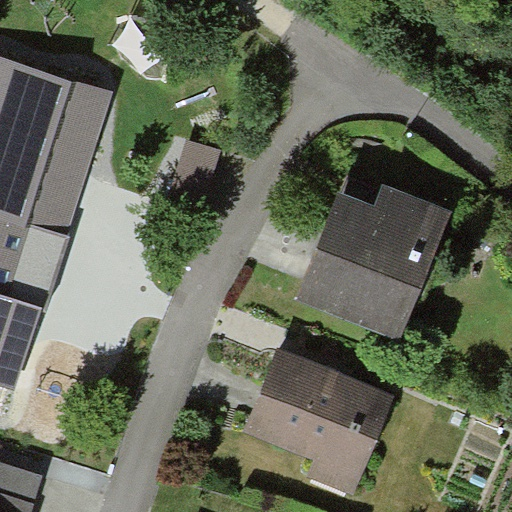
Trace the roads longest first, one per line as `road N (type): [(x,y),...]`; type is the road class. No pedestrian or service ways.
road 1 (residential): [(125,511),(157,404),(221,252),(300,129),(352,102),(408,105),(511,182)]
road 2 (track): [(255,0),(313,51),(352,102)]
